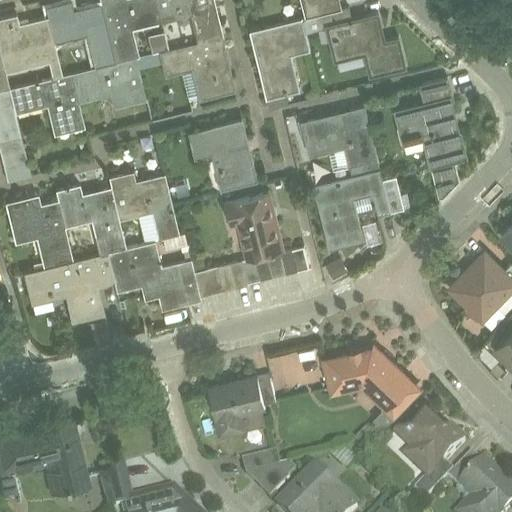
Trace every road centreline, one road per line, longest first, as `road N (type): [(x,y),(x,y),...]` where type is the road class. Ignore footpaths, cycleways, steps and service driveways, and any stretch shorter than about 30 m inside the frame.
road 1 (residential): [(167,347),(325,308),(390,274)]
road 2 (residential): [(511,424),(437,344),(390,274)]
road 3 (residential): [(167,347),(185,435),(204,475),(239,511)]
road 4 (residential): [(390,274),(511,149)]
road 5 (residential): [(13,386),(167,347)]
road 6 (residential): [(511,105),(498,79),(417,0)]
